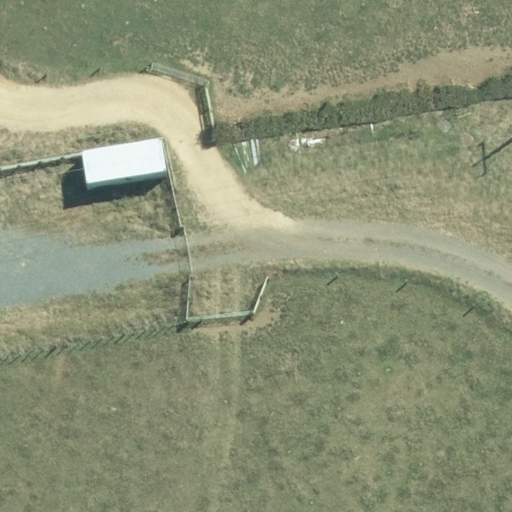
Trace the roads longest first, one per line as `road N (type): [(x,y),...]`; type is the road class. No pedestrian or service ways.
road 1 (track): [(122,259),(266,240),(381,245),(464,259),(511,288)]
road 2 (unclassified): [(0,277),(122,259)]
